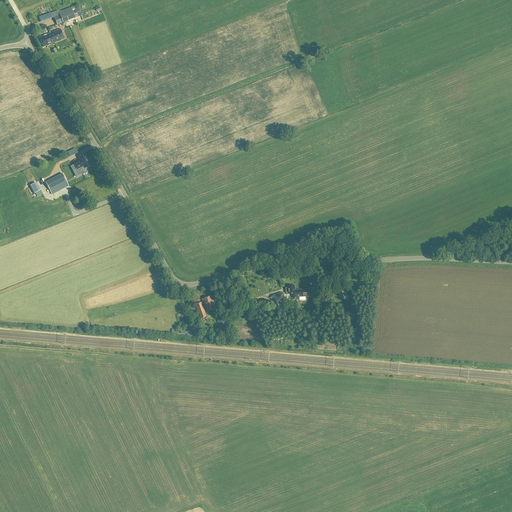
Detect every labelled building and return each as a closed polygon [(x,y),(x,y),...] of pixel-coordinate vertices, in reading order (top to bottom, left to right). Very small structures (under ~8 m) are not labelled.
[(65,21),(82,15),(79,8),(72,10),(71,7),(59,12),(60,15),(57,16),(55,12),(51,13),(53,19),(55,18),(57,24),(61,23),(65,21)] [(64,39),(61,29),(39,37),(43,47),(64,39)] [(90,165),(85,154),(79,156),(80,158),(73,161),(78,170),(84,167),(85,168),(90,165)] [(70,160),(63,163),(67,169),(73,166),(70,160)] [(55,171),(53,165),(50,166),(49,163),(46,164),(49,173),(55,171)] [(60,171),(50,176),(54,182),(58,180),(61,184),(66,181),(60,171)] [(73,192),(78,189),(75,183),(69,186),(73,192)] [(323,288),(322,283),(321,284),(320,282),(318,283),(314,283),(316,291),(317,291),(318,296),(322,295),(321,291),(320,288),(323,288)] [(308,296),(308,289),(299,289),(299,290),(295,290),(295,285),(288,285),(289,294),(292,293),(293,299),(299,299),(299,297),(308,296)] [(348,298),(345,288),(338,290),(340,300),(348,298)] [(282,292),(272,295),(274,301),(277,300),(284,297),(282,292)] [(206,316),(202,306),(204,305),(207,312),(216,308),(212,295),(202,299),(203,303),(202,303),(201,302),(196,304),(201,318),(206,316)] [(216,314),(220,326),(217,327),(220,334),(230,330),(223,311),(216,314)]
